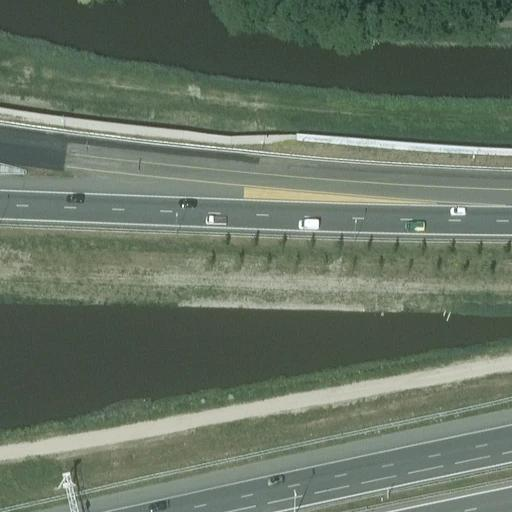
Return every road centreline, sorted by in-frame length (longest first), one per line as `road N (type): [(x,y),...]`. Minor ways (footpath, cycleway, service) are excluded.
road 1 (track): [(0,77),(511,120)]
road 2 (motorway): [(487,222),(248,180),(0,149)]
road 3 (motorway): [(487,222),(0,207)]
road 4 (motorway): [(511,447),(207,511)]
